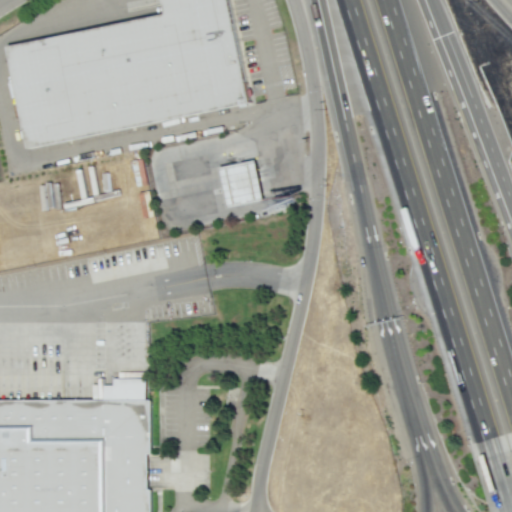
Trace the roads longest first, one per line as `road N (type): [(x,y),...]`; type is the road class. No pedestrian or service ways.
road 1 (residential): [(288,0),(309,78),(314,139),(299,277),(254,459),(251,511)]
road 2 (motorway): [(342,0),(486,435)]
road 3 (motorway): [(511,386),(393,0)]
road 4 (motorway): [(313,0),(386,308)]
road 5 (motorway): [(511,237),(415,0)]
road 6 (motorway): [(386,308),(425,456)]
